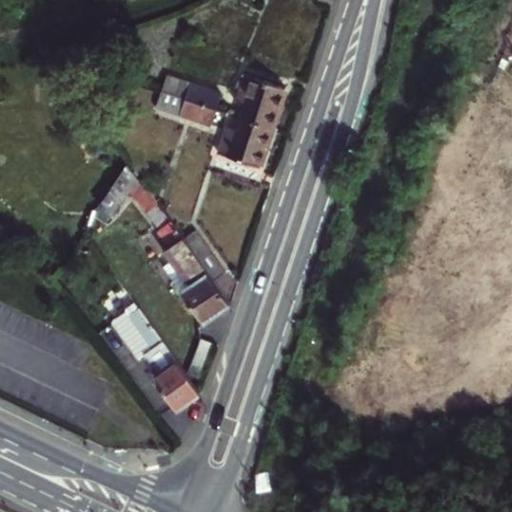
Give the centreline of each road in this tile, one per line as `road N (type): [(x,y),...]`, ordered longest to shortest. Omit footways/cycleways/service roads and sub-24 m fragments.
road 1 (tertiary): [(359,0),(185,511)]
road 2 (tertiary): [(219,511),(348,117),(372,0)]
road 3 (tertiary): [(169,511),(0,428)]
